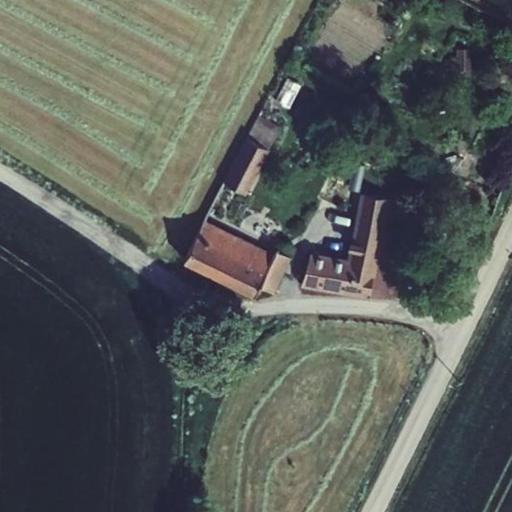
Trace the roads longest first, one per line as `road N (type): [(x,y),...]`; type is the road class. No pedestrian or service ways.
road 1 (residential): [(0,176),(204,306),(467,325)]
road 2 (track): [(0,192),(100,262),(163,339),(175,380),(164,511)]
road 3 (unclassified): [(467,325),(372,511)]
